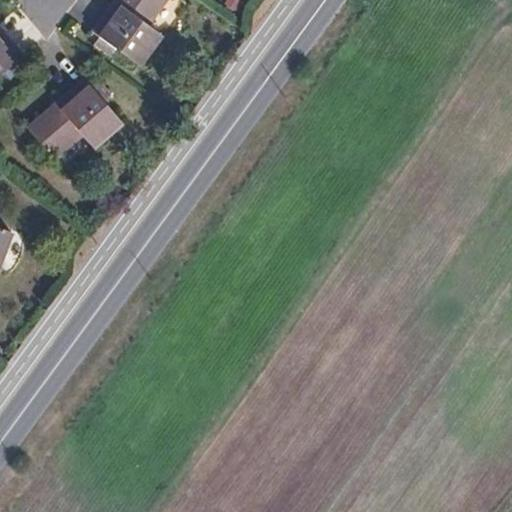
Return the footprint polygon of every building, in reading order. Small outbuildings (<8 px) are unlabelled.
[(114,7),(96,31),(142,66),(167,33),(154,23),(171,0),(129,0),(121,13),(114,7)] [(121,13),(129,0),(118,0),(114,7),(121,13)] [(0,77),(25,58),(7,33),(0,38),(0,77)] [(27,127),(55,160),(82,137),(92,148),(123,123),(104,100),(113,93),(100,77),(91,85),(85,78),(66,94),(72,101),(56,114),(51,107),(27,127)] [(56,114),(72,101),(66,94),(51,107),(56,114)] [(0,256),(10,232),(0,227),(0,256)]
